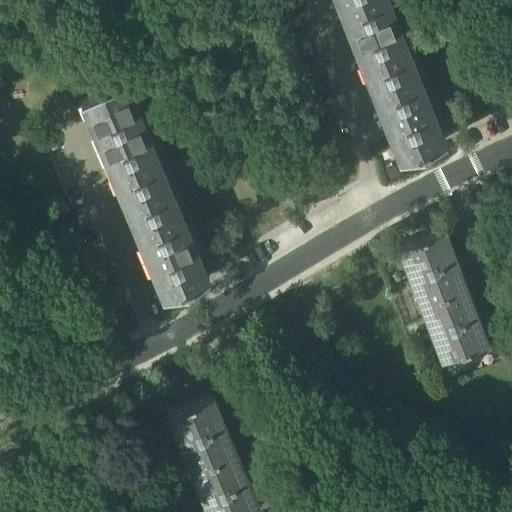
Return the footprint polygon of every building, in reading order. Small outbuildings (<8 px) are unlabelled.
[(336,0),(343,15),(380,0),(336,0)] [(354,43),(399,25),(389,0),(380,0),(343,15),(354,43)] [(399,25),(354,43),(365,72),(410,53),(399,25)] [(410,53),(365,72),(376,100),(422,82),(410,53)] [(92,126),(137,107),(125,79),(102,85),(81,98),(92,126)] [(422,82),(376,100),(387,128),(433,110),(422,82)] [(137,107),(92,126),(104,154),(149,135),(137,107)] [(433,110),(387,128),(398,156),(422,150),(444,138),(433,110)] [(149,135),(104,154),(116,182),(161,163),(149,135)] [(128,210),(172,191),(161,163),(116,182),(128,210)] [(393,164),(386,168),(390,176),(397,172),(393,164)] [(172,191),(128,210),(139,238),(184,219),(172,191)] [(184,219),(139,238),(151,266),(196,247),(184,219)] [(396,243),(418,300),(467,281),(445,225),(396,243)] [(151,266),(163,293),(186,287),(208,275),(196,247),(151,266)] [(488,338),(467,281),(418,300),(440,357),(488,338)] [(166,411),(189,467),(236,448),(213,392),(166,411)] [(239,511),(260,504),(236,448),(189,467),(208,511),(239,511)]
